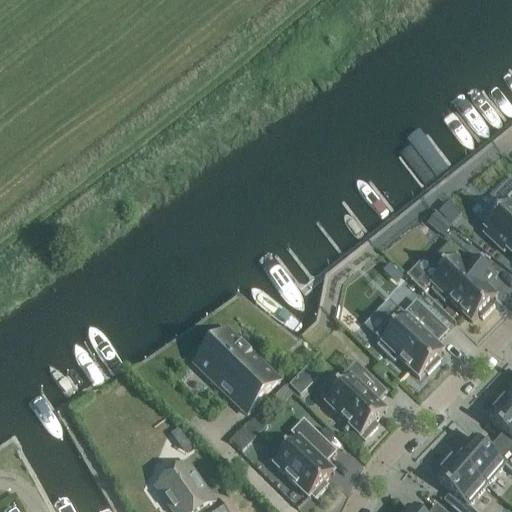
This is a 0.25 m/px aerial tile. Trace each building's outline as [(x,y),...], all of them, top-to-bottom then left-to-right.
[(510,204),(486,229),(489,232),(486,235),(505,253),(507,250),(511,254),(511,196),(507,201),(510,204)] [(450,204),(442,212),(454,224),(462,215),(450,204)] [(437,215),(429,225),(445,237),(453,226),(437,215)] [(424,259),(408,276),(425,293),(433,284),(436,288),(433,291),(445,303),(448,299),(473,323),(479,317),(483,320),(495,308),(492,304),(482,294),(486,290),(487,290),(488,289),(497,277),(452,243),(430,265),(424,259)] [(380,347),(395,362),(398,359),(420,380),(426,373),(428,376),(431,373),(428,371),(445,353),(436,345),(448,333),(417,304),(406,316),(401,312),(376,338),(383,344),(380,347)] [(251,411),(247,415),(248,416),(280,382),(228,332),(196,366),(212,381),(216,378),(251,411)] [(345,432),(347,434),(352,429),(365,442),(378,429),(375,425),(382,417),(387,413),(383,410),(378,404),(389,394),(358,363),(347,374),(352,380),(327,405),(344,421),(345,420),(351,426),(345,432)] [(299,377),(290,386),(301,396),(310,387),(299,377)] [(511,403),(507,399),(489,420),(502,431),(501,432),(504,435),(505,434),(511,440),(511,441),(505,450),(511,456),(511,403)] [(325,484),(331,478),(322,470),(337,454),(304,422),(292,435),(299,441),(275,466),(310,500),(312,497),(316,501),(328,488),(325,484)] [(473,438),(455,459),(487,487),(504,467),(511,473),(511,456),(505,450),(497,459),(489,452),(490,452),(486,449),(473,438)] [(455,459),(436,480),(449,491),(448,492),(452,495),(452,494),(460,501),(452,510),(454,511),(475,511),(470,507),(487,487),(455,459)] [(174,511),(226,511),(219,501),(207,508),(204,504),(210,500),(202,489),(203,487),(188,466),(158,488),(174,511)]
